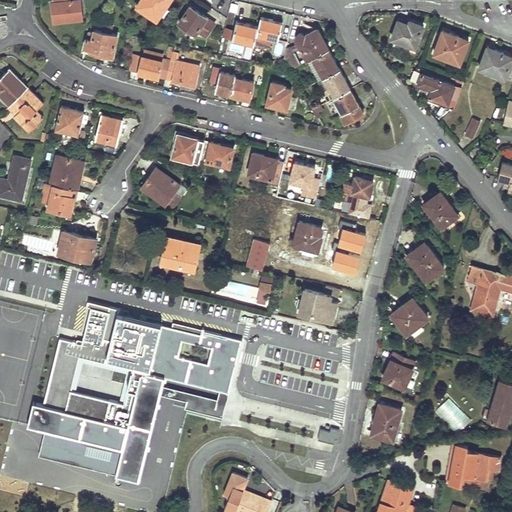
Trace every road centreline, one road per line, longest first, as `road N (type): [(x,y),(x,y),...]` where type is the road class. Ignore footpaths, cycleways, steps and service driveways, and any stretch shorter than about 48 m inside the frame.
road 1 (residential): [(195,511),(194,469),(220,445),(247,448),(305,490),(338,473),(366,313),(406,164)]
road 2 (residential): [(161,99),(406,164)]
road 3 (residential): [(14,31),(82,75),(161,99)]
road 4 (residential): [(426,126),(333,8)]
road 5 (residential): [(511,224),(426,126)]
